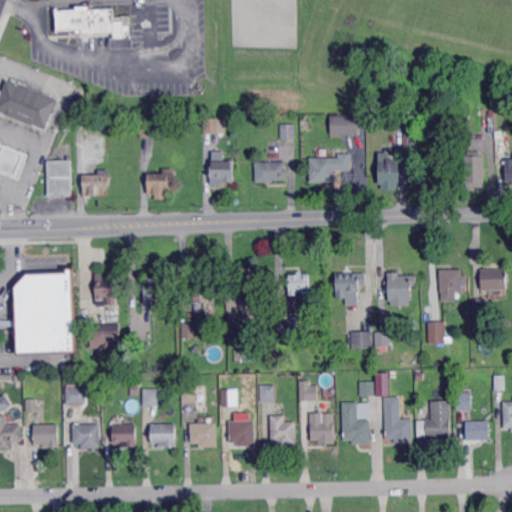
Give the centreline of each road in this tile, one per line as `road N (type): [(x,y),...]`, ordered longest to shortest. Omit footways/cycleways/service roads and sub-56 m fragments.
road 1 (residential): [(511,483),(0,495)]
road 2 (residential): [(511,214),(0,225)]
